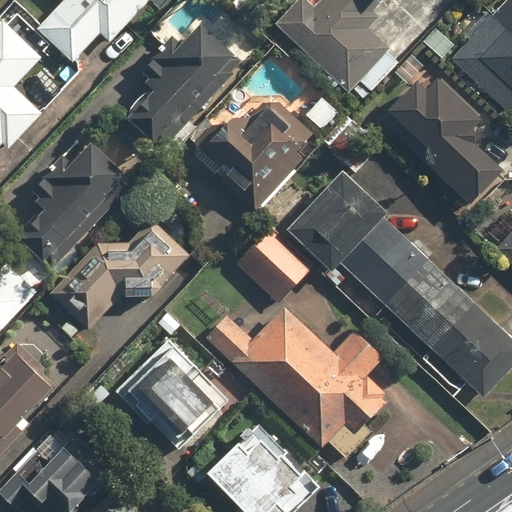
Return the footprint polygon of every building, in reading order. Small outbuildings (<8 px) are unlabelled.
[(170,0),(65,0),(40,25),(78,61),(106,32),(114,40),(152,1),(161,10),(170,0)] [(300,0),(278,24),(349,92),(364,77),(375,87),(401,60),(390,49),(393,46),(368,21),(387,1),(385,0),(320,0),(317,4),(313,0),(300,0)] [(511,0),(503,0),(450,56),(511,115),(511,0)] [(0,25),(0,149),(9,140),(15,146),(49,111),(21,85),(48,57),(7,18),(0,25)] [(243,54),(219,30),(208,20),(188,41),(179,32),(152,60),(162,69),(150,82),(159,91),(137,114),(161,138),(243,54)] [(458,43),(440,25),(426,40),(444,57),(458,43)] [(493,117),(447,73),(439,81),(430,73),(427,77),(421,72),(428,64),(416,53),(400,70),(417,87),(396,109),(445,156),(438,163),(480,204),(487,196),(511,169),(511,166),(477,133),(493,117)] [(251,115),(246,110),(230,127),(221,118),(191,148),(200,157),(257,213),(327,142),(276,91),(251,115)] [(345,108),(327,93),(310,112),(327,128),(345,108)] [(383,148),(355,116),(328,141),(357,172),(383,148)] [(28,195),(46,212),(27,232),(54,257),(134,173),(108,148),(97,138),(76,160),(69,153),(28,195)] [(389,304),(434,347),(419,363),(456,398),(471,382),(487,398),(511,371),(511,329),(392,215),(396,211),(349,167),(294,225),(341,269),(346,264),(352,269),(336,285),(374,320),(389,304)] [(133,242),(100,242),(56,287),(95,326),(133,288),(148,303),(197,254),(158,216),(133,242)] [(318,265),(273,224),(239,262),(284,303),(318,265)] [(511,235),(501,247),(511,257),(511,235)] [(22,254),(14,264),(6,257),(0,264),(0,263),(0,336),(51,282),(22,254)] [(327,448),(334,440),(354,459),(381,430),(373,423),(399,396),(375,373),(391,356),(360,325),(338,348),(290,302),(255,338),(230,314),(209,336),(327,448)] [(242,405),(175,334),(117,389),(184,460),(242,405)] [(10,352),(7,348),(0,355),(0,460),(25,434),(20,429),(63,382),(23,339),(10,352)] [(299,511),(314,498),(300,483),(313,471),(265,421),(207,476),(240,511),(299,511)] [(73,440),(56,457),(44,446),(2,489),(22,509),(41,489),(52,500),(59,492),(78,510),(110,478),(73,440)] [(159,511),(142,511),(142,499),(112,501),(113,511),(200,511),(200,509),(159,511)]
